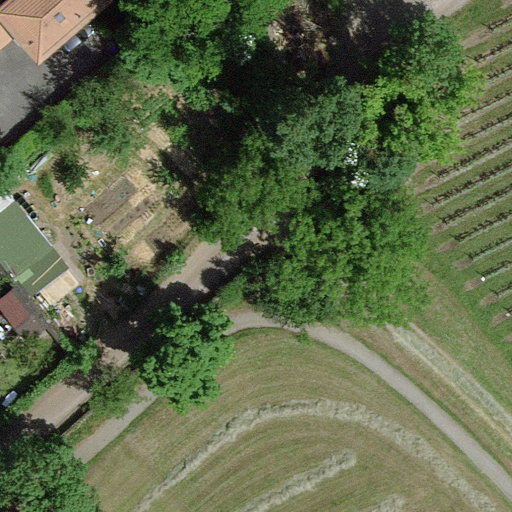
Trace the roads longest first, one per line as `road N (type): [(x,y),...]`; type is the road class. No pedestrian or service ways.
road 1 (track): [(348,117),(127,343),(0,456)]
road 2 (track): [(348,117),(451,0)]
